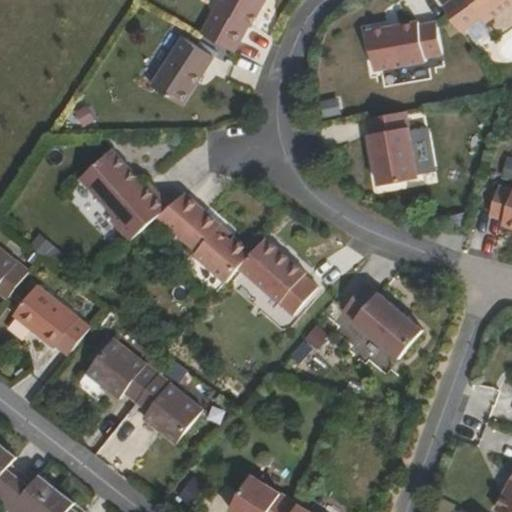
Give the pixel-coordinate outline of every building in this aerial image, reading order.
[(222,0),(203,36),(235,53),(249,27),(251,29),(263,7),(267,0),(222,0)] [(511,0),(454,0),(445,7),(461,31),(483,15),(486,22),(511,2),(511,0)] [(418,23),(367,33),(375,72),(425,63),(425,59),(442,55),(436,24),(418,26),(418,23)] [(214,60),(183,41),(153,89),(183,109),(214,60)] [(322,98),(322,116),(341,116),(341,98),(322,98)] [(82,128),(97,121),(89,104),(74,111),(82,128)] [(422,180),(409,113),(370,120),(382,187),(422,180)] [(160,220),(171,209),(149,184),(146,188),(138,180),(136,182),(131,176),(133,174),(114,153),(83,182),(117,219),(114,223),(133,244),(160,220)] [(511,191),(501,188),(492,215),(507,221),(505,225),(511,227),(511,191)] [(187,196),(171,209),(160,220),(199,253),(196,257),(229,286),(242,271),(255,255),(235,239),(233,243),(219,232),(223,227),(187,196)] [(233,243),(235,239),(223,227),(219,232),(233,243)] [(255,255),(242,271),(296,317),(321,290),(307,278),(308,276),(292,262),(292,264),(284,258),(285,255),(268,241),(255,255)] [(0,293),(8,299),(30,272),(27,268),(0,247),(0,293)] [(27,268),(30,272),(43,256),(32,248),(24,259),(30,264),(27,268)] [(292,264),(292,262),(285,255),(284,258),(292,264)] [(368,283),(344,313),(401,359),(425,331),(368,283)] [(70,356),(93,326),(40,286),(16,316),(57,348),(59,346),(70,356)] [(306,338),(318,352),(332,340),(320,326),(306,338)] [(126,393),(139,403),(161,375),(116,339),(89,373),(121,399),(126,393)] [(161,375),(139,403),(150,411),(146,417),(179,445),(206,410),(161,375)] [(487,430),(499,391),(474,383),(462,423),(487,430)] [(0,503),(1,505),(21,480),(10,470),(13,466),(19,457),(2,443),(0,445),(0,503)] [(10,470),(21,480),(25,475),(13,466),(10,470)] [(21,480),(1,505),(10,511),(43,511),(60,491),(41,475),(34,483),(31,488),(21,480)] [(25,475),(21,480),(31,488),(34,483),(25,475)] [(297,511),(302,505),(256,477),(235,511),(297,511)] [(511,511),(511,482),(499,509),(504,511),(511,511)] [(60,491),(43,511),(79,511),(75,508),(77,504),(60,491)]
